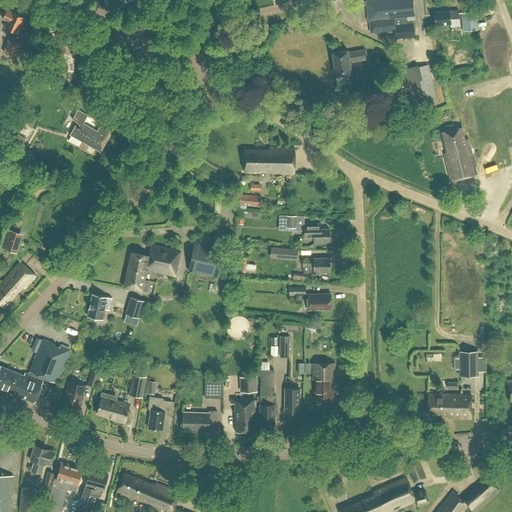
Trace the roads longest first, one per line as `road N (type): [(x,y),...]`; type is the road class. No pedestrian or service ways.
road 1 (tertiary): [(511,436),(208,456),(89,438),(0,400)]
road 2 (unclassified): [(0,345),(155,173),(202,68)]
road 3 (residential): [(364,387),(356,172)]
road 4 (unclassified): [(356,172),(202,68)]
road 5 (unknown): [(318,0),(407,64),(426,53),(416,0)]
road 6 (unclassified): [(511,234),(356,172)]
road 7 (unclassified): [(202,68),(60,0)]
